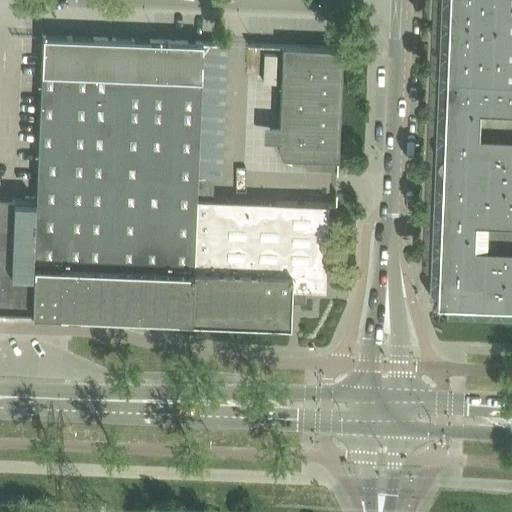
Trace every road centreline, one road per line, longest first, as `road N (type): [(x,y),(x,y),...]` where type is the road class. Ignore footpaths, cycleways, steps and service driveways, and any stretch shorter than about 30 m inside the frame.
road 1 (tertiary): [(389,276),(401,8)]
road 2 (secondary): [(106,400),(370,428)]
road 3 (secondary): [(371,395),(106,400)]
road 4 (unclassified): [(401,8),(232,0)]
road 5 (tertiary): [(389,276),(372,339),(371,395)]
road 6 (tertiary): [(398,396),(389,276)]
